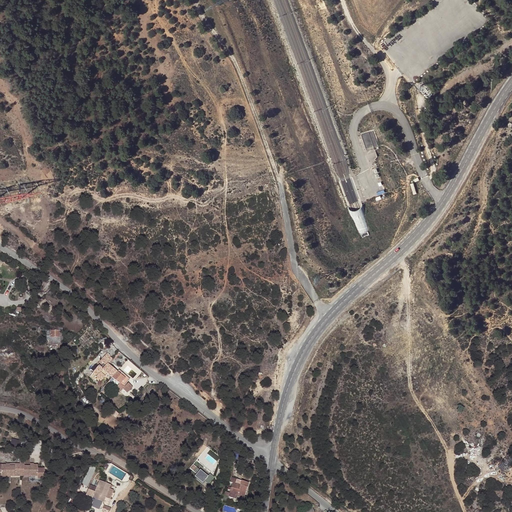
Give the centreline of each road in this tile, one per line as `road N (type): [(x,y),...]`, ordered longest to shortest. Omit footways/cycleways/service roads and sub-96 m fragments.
road 1 (tertiary): [(511,83),(439,206),(316,327),(292,370),(270,459)]
road 2 (unclassified): [(0,246),(44,272),(145,369),(270,459)]
road 3 (track): [(467,511),(452,451),(410,383),(407,274),(398,252)]
road 4 (unclassified): [(200,511),(131,467),(0,409)]
